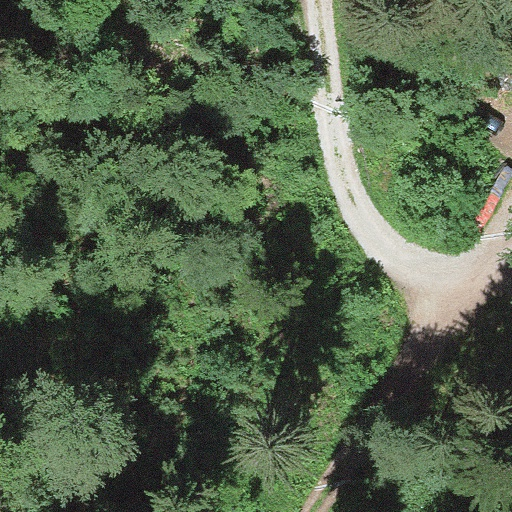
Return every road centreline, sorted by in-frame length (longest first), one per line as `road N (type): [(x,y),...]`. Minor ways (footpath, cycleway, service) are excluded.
road 1 (track): [(326,0),(330,92),(363,202),(389,241),(453,294)]
road 2 (track): [(312,511),(453,294)]
